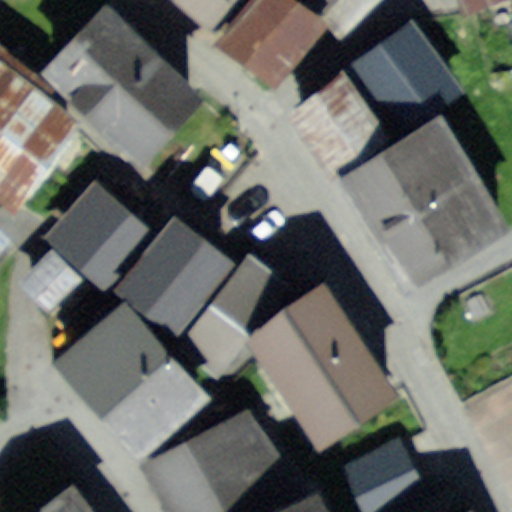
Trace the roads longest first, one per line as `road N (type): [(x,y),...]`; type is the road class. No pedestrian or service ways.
road 1 (residential): [(241,110),(342,256),(389,298),(488,511)]
road 2 (residential): [(241,110),(385,0)]
road 3 (residential): [(135,0),(241,110)]
